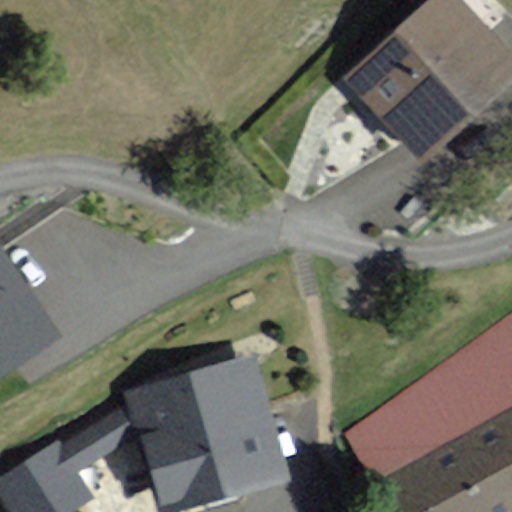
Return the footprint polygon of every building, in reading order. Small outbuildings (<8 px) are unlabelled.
[(511,74),(511,60),(457,0),(436,0),(353,75),(424,153),(511,74)] [(0,374),(60,335),(0,244),(0,374)] [(507,511),(511,511),(511,318),(354,430),(394,511),(420,511),(490,477),(507,511)] [(59,511),(88,495),(72,470),(137,430),(161,511),(164,511),(289,475),(252,353),(125,391),(130,406),(63,448),(60,444),(0,481),(19,511),(59,511)] [(507,511),(490,477),(420,511),(507,511)]
